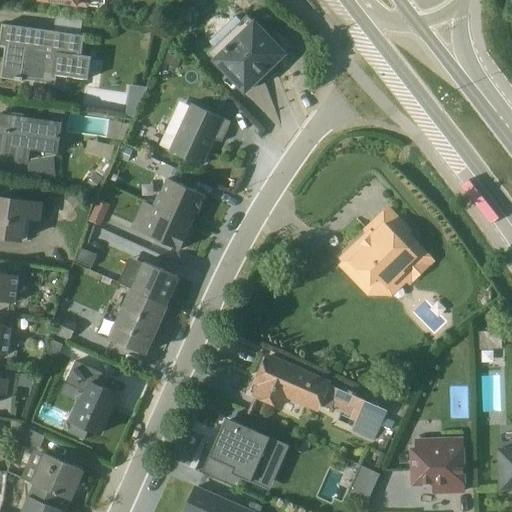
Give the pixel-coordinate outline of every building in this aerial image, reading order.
[(208,52),(245,91),(261,76),(270,68),(269,68),(285,53),(248,14),(241,21),(236,16),(209,42),(214,47),(208,52)] [(54,26),(82,30),(83,18),(55,15),(54,26)] [(85,35),(3,24),(0,42),(0,44),(7,45),(2,77),(23,80),(23,79),(56,84),(58,75),(88,79),(91,56),(82,55),(85,35)] [(163,62),(177,68),(181,58),(168,52),(163,62)] [(222,142),(231,121),(192,103),(191,105),(179,100),(159,144),(170,149),(170,150),(203,165),(215,138),(222,142)] [(48,120),(0,112),(0,157),(29,161),(29,159),(57,155),(57,152),(58,152),(61,136),(62,136),(65,110),(49,108),(48,120)] [(107,138),(120,139),(122,121),(110,120),(107,138)] [(103,178),(110,161),(105,157),(85,185),(93,191),(102,177),(103,178)] [(168,178),(155,206),(191,221),(195,212),(196,213),(205,195),(168,178)] [(44,201),(0,195),(0,238),(23,242),(27,218),(31,218),(41,219),(44,201)] [(191,221),(155,206),(144,233),(180,249),(188,231),(187,230),(191,221)] [(388,208),(338,256),(342,261),(338,265),(367,295),(392,296),(407,282),(408,283),(432,260),(406,233),(409,230),(388,208)] [(166,304),(178,276),(143,261),(131,288),(166,304)] [(20,274),(0,271),(0,299),(16,302),(20,274)] [(144,353),(166,304),(131,288),(117,318),(106,312),(98,332),(144,353)] [(59,315),(53,331),(71,338),(77,323),(59,315)] [(13,326),(0,324),(0,352),(9,353),(13,326)] [(500,330),(478,331),(479,348),(501,347),(500,330)] [(266,356),(256,379),(262,382),(255,397),(283,409),(288,399),(318,411),(321,405),(331,409),(334,403),(352,411),(350,419),(355,421),(352,429),(375,439),(387,411),(266,356)] [(101,436),(120,393),(98,383),(103,372),(77,360),(67,381),(85,389),(70,421),(101,436)] [(10,378),(0,376),(0,392),(8,394),(10,378)] [(18,437),(40,447),(46,436),(22,425),(18,437)] [(219,429),(207,456),(234,467),(231,472),(245,478),(247,473),(265,481),(280,447),(262,439),(264,434),(251,428),(245,441),(219,429)] [(461,436),(415,438),(416,447),(412,447),(413,483),(432,482),(433,491),(463,490),(461,436)] [(511,447),(499,448),(500,487),(511,486),(511,447)] [(85,470),(34,449),(22,477),(33,482),(71,499),(75,492),(85,470)] [(364,499),(375,468),(356,462),(346,492),(364,499)] [(65,511),(71,499),(33,482),(19,511),(65,511)] [(257,511),(195,484),(181,511),(257,511)]
